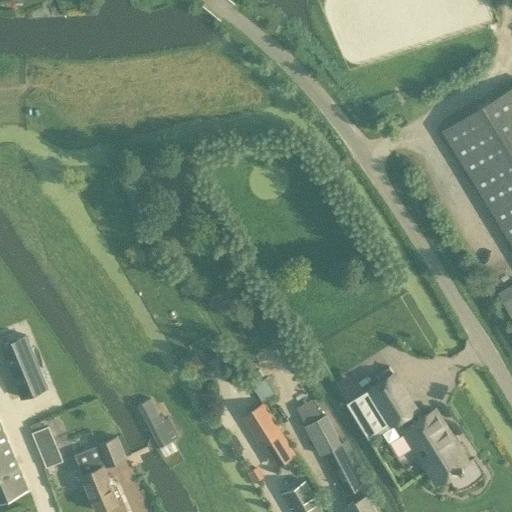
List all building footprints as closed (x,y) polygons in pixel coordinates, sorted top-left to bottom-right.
[(511,86),(442,130),(511,243),(511,284),(498,292),(511,317),(511,86)] [(26,334),(0,344),(0,345),(21,397),(47,386),(26,334)] [(265,376),(260,367),(246,376),(251,385),(265,376)] [(371,388),(392,424),(416,410),(394,374),(371,388)] [(270,375),(252,385),(262,402),(279,391),(270,375)] [(369,439),(392,424),(371,388),(347,402),(345,403),(368,439),(369,439)] [(150,428),(163,421),(151,398),(137,405),(150,428)] [(242,415),(274,468),(296,454),(264,402),(242,415)] [(436,482),(469,463),(437,409),(404,429),(436,482)] [(327,416),(306,427),(321,454),(323,453),(346,495),(363,486),(359,479),(360,479),(345,452),(351,449),(345,440),(341,442),(327,416)] [(160,447),(180,436),(169,417),(163,421),(150,428),(160,447)] [(0,419),(0,498),(28,487),(0,419)] [(33,431),(31,432),(39,452),(57,444),(49,425),(43,427),(33,431)] [(226,440),(234,454),(244,448),(236,434),(226,440)] [(117,436),(75,455),(83,474),(99,511),(120,502),(104,466),(126,456),(117,436)] [(247,472),(253,482),(264,476),(258,466),(247,472)] [(324,511),(306,480),(283,493),(291,507),(294,505),(297,511),(324,511)] [(342,497),(349,511),(376,511),(363,486),(346,495),(342,497)]
